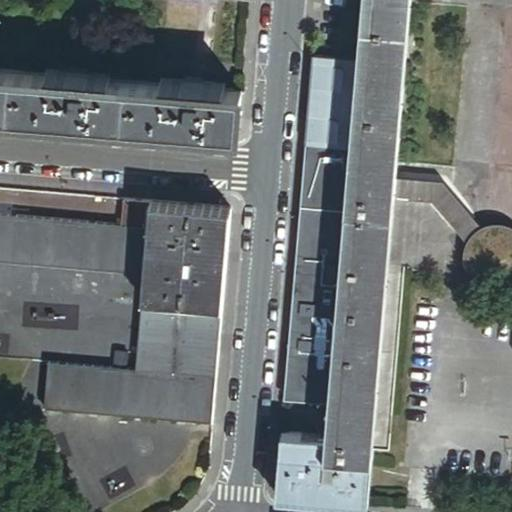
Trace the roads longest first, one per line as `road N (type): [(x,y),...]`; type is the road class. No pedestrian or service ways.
road 1 (residential): [(236,511),(267,177)]
road 2 (residential): [(267,177),(0,152)]
road 3 (residential): [(267,177),(283,0)]
